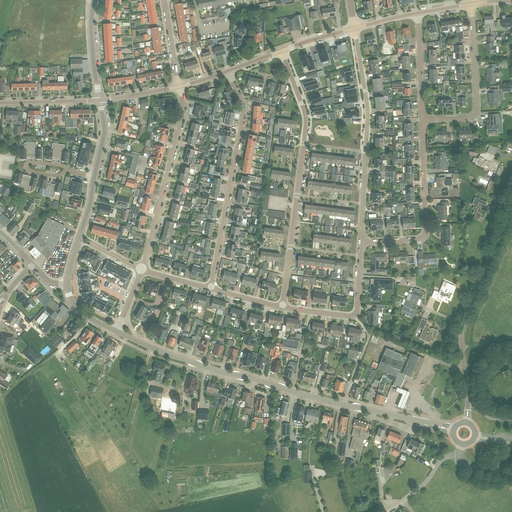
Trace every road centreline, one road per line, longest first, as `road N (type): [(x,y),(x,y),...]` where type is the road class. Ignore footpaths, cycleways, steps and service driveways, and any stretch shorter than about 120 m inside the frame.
road 1 (tertiary): [(453,431),(224,372),(116,331)]
road 2 (residential): [(282,307),(305,114),(281,50)]
road 3 (unclassified): [(466,423),(463,326),(511,203)]
road 4 (residential): [(211,289),(242,116),(228,71)]
road 5 (residential): [(361,242),(367,103),(354,28)]
road 6 (residential): [(141,271),(182,110),(179,85)]
road 7 (unclassified): [(361,242),(424,234),(421,120)]
road 8 (residential): [(421,120),(475,112),(472,4)]
